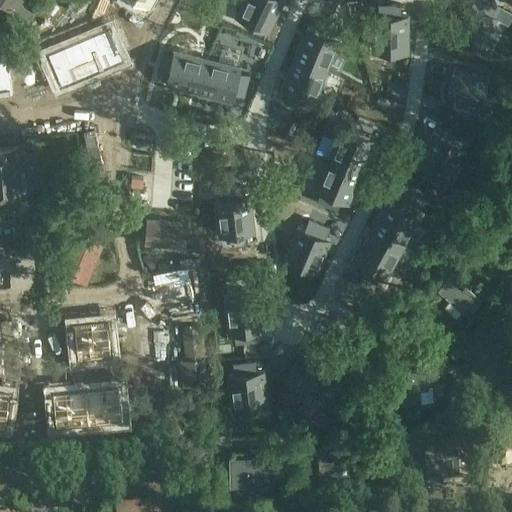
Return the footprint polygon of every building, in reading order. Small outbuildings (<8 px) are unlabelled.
[(0,0),(0,3),(13,12),(20,0),(0,0)] [(118,0),(118,1),(137,11),(142,2),(148,6),(151,0),(118,0)] [(243,0),(237,14),(268,29),(281,0),(243,0)] [(467,0),(464,0),(448,29),(479,46),(496,16),(490,13),(496,3),(489,0),(472,0),(472,2),(467,0)] [(373,16),(373,50),(407,50),(407,16),(400,16),(400,5),(379,5),(379,16),(373,16)] [(308,27),(294,57),(326,71),(339,77),(347,60),(334,55),(340,40),(335,38),(339,28),(336,27),(338,23),(330,20),(329,24),(319,20),(315,30),(308,27)] [(109,27),(78,40),(91,72),(123,59),(120,52),(130,48),(121,28),(112,32),(109,27)] [(49,58),(39,62),(48,83),(58,78),(61,85),(91,72),(78,40),(47,53),(49,58)] [(207,57),(199,91),(232,99),(233,93),(244,95),(249,74),(238,71),(240,66),(237,65),(241,51),(222,46),(218,60),(207,57)] [(163,52),(157,73),(168,76),(166,83),(199,91),(207,57),(175,49),(173,55),(163,52)] [(0,91),(11,90),(7,56),(0,56),(0,91)] [(294,57),(281,88),(288,91),(283,101),(304,110),(308,100),(313,102),(326,71),(294,57)] [(442,71),(436,91),(447,94),(445,100),(479,108),(487,75),(454,66),(452,73),(442,71)] [(330,156),(329,157),(361,171),(374,140),(368,137),(372,127),(352,118),(348,128),(343,126),(337,140),(330,156)] [(464,136),(445,125),(440,135),(434,131),(416,161),(447,178),(464,148),(459,145),(464,136)] [(17,145),(0,146),(0,198),(6,198),(22,197),(17,145)] [(329,157),(316,188),(321,190),(317,200),(337,209),(341,199),(348,202),(361,171),(329,157)] [(511,181),(502,183),(508,224),(511,223),(511,181)] [(215,199),(219,233),(253,229),(249,195),(242,196),(241,185),(220,188),(221,198),(215,199)] [(48,189),(49,218),(60,218),(59,188),(48,189)] [(389,200),(372,229),(403,246),(419,217),(414,214),(419,205),(400,194),(395,204),(389,200)] [(145,218),(143,246),(185,250),(187,222),(145,218)] [(284,257),(316,271),(330,239),(324,237),(328,227),(309,218),(304,228),(298,225),(284,257)] [(25,243),(52,241),(51,225),(51,224),(24,226),(25,243)] [(372,229),(356,259),(362,262),(357,271),(376,282),(381,273),(386,276),(403,246),(372,229)] [(72,254),(64,272),(86,281),(102,244),(79,235),(71,253),(72,254)] [(193,259),(181,258),(180,269),(193,270),(193,259)] [(463,262),(438,292),(450,301),(447,304),(448,307),(455,313),(459,313),(466,304),(473,310),(481,300),(462,285),(474,271),(463,262)] [(186,271),(176,272),(177,279),(187,278),(186,271)] [(161,314),(197,310),(194,286),(158,291),(161,314)] [(259,293),(224,297),(228,331),(234,331),(235,342),(257,339),(255,328),(263,327),(259,293)] [(200,334),(197,310),(161,314),(164,338),(200,334)] [(64,332),(66,353),(77,352),(77,358),(112,354),(108,319),(73,323),(74,330),(64,332)] [(511,356),(511,362),(500,383),(511,389),(511,386),(511,344),(511,345),(507,353),(511,356)] [(228,374),(232,408),(267,404),(263,370),(255,371),(254,360),(233,362),(234,373),(228,374)] [(285,380),(294,385),(291,390),(321,407),(338,377),(308,360),(305,366),(295,361),(285,380)] [(396,390),(392,390),(392,397),(396,397),(397,406),(411,404),(411,405),(429,404),(427,373),(394,375),(396,390)] [(201,374),(165,375),(166,399),(202,398),(201,374)] [(89,423),(122,419),(122,413),(133,412),(131,391),(120,392),(119,385),(86,388),(89,423)] [(56,426),(89,423),(86,388),(52,392),(53,398),(42,399),(44,421),(55,420),(56,426)] [(0,425),(6,426),(6,420),(17,421),(20,400),(9,399),(10,391),(0,390),(0,425)] [(202,398),(166,399),(168,423),(203,422),(202,398)] [(440,449),(424,450),(426,479),(440,478),(441,485),(471,483),(469,445),(439,447),(440,449)] [(310,456),(310,479),(319,479),(319,483),(340,483),(340,465),(354,465),(354,454),(349,454),(349,447),(323,447),(323,456),(310,456)] [(271,458),(229,459),(230,486),(250,486),(250,496),(272,496),(271,458)] [(61,466),(59,508),(84,511),(87,468),(61,466)] [(138,494),(114,495),(115,511),(159,511),(158,483),(138,484),(138,494)]
